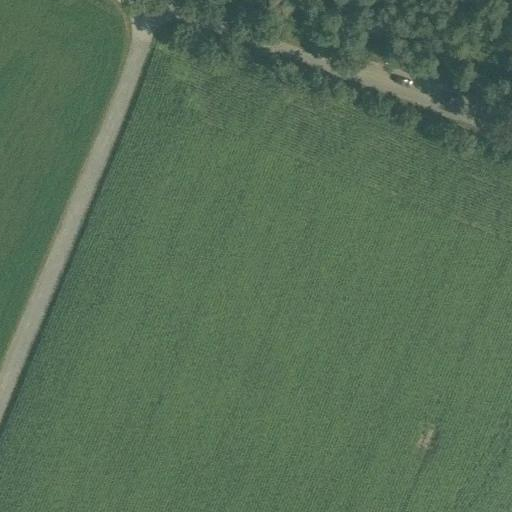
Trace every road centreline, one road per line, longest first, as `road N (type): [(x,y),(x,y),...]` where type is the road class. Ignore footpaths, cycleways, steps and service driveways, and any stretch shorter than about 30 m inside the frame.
road 1 (track): [(0,395),(157,3)]
road 2 (unclassified): [(148,0),(511,134)]
